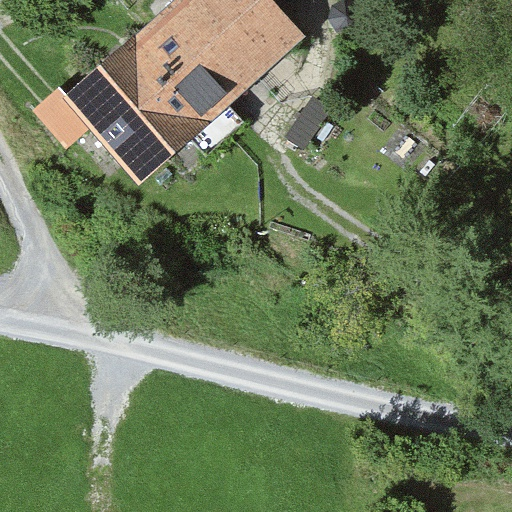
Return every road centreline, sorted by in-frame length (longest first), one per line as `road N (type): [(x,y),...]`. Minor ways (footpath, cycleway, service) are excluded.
road 1 (track): [(0,340),(511,453)]
road 2 (track): [(21,344),(30,259),(0,197)]
